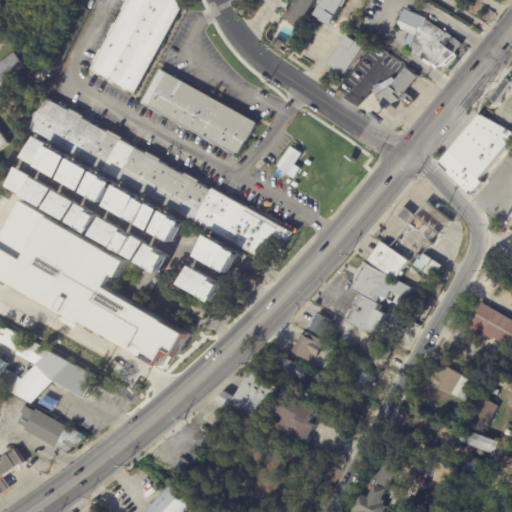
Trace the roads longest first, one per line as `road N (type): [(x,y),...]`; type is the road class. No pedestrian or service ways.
road 1 (primary): [(511,27),(410,157),(277,304),(145,425),(27,511)]
road 2 (tertiary): [(410,157),(467,213),(477,244),(332,511)]
road 3 (residential): [(19,160),(277,304)]
road 4 (tertiary): [(410,157),(258,58),(216,0)]
